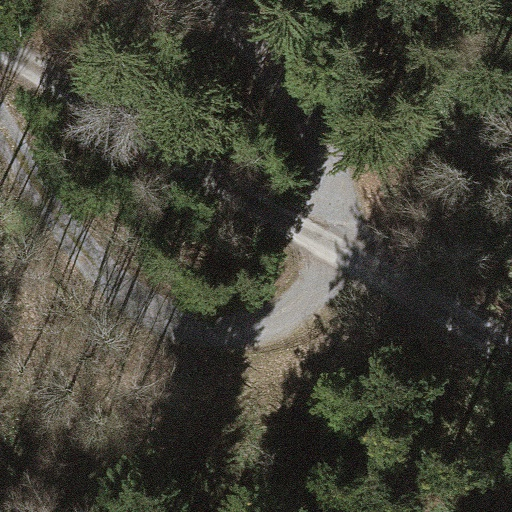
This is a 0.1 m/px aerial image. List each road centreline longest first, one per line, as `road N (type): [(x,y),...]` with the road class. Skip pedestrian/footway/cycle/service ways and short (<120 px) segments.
road 1 (track): [(216,0),(299,105),(343,202),(344,260),(332,287),(296,322),(240,336),(206,334),(137,310),(103,284),(46,211),(0,108)]
road 2 (track): [(511,356),(0,46)]
